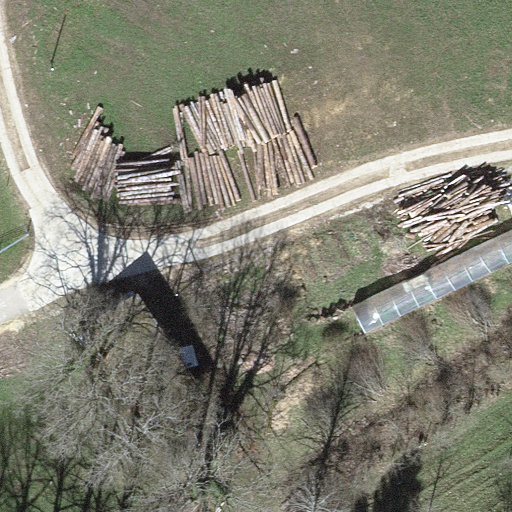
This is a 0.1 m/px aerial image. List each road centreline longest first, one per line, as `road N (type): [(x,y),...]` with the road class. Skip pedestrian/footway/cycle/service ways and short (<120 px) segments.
road 1 (track): [(115,263),(377,167),(511,137)]
road 2 (track): [(0,53),(38,181),(71,229),(115,263)]
road 3 (track): [(115,263),(0,304)]
